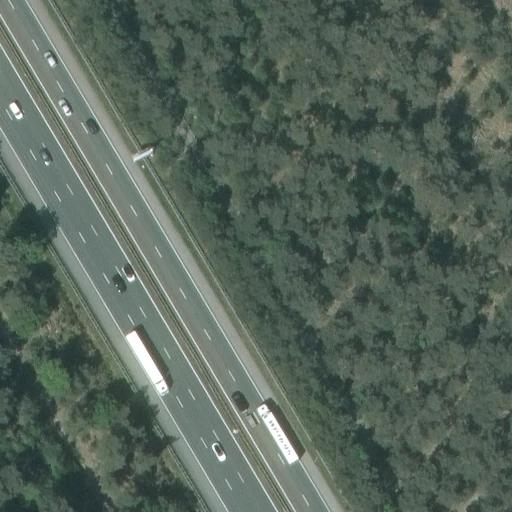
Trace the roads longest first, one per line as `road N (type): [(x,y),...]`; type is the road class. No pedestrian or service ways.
road 1 (motorway): [(311,511),(6,0)]
road 2 (motorway): [(0,87),(251,511)]
road 3 (track): [(0,331),(108,511)]
